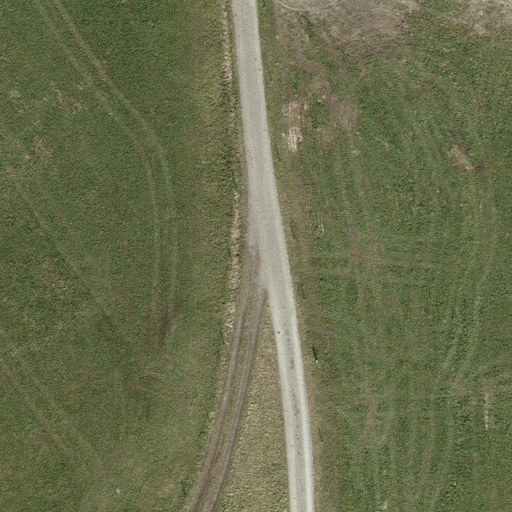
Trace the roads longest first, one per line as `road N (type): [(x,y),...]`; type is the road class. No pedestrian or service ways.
road 1 (track): [(266,216),(227,431),(199,511)]
road 2 (track): [(266,216),(295,380),(304,511)]
road 3 (track): [(244,0),(266,216)]
